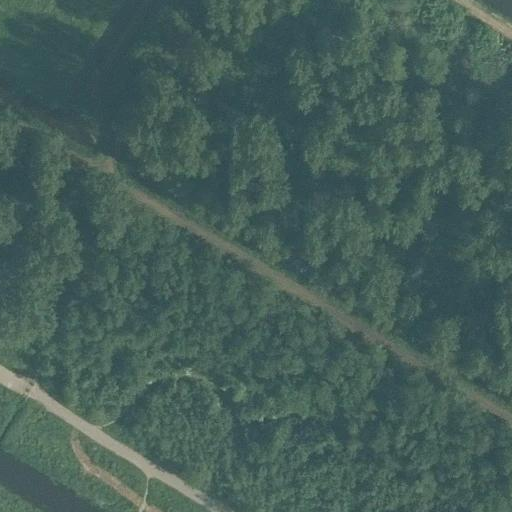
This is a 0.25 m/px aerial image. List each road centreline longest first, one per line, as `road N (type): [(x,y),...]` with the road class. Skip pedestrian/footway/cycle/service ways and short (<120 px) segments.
road 1 (track): [(50,406),(225,511)]
road 2 (unknown): [(156,0),(102,93),(115,152),(107,173)]
